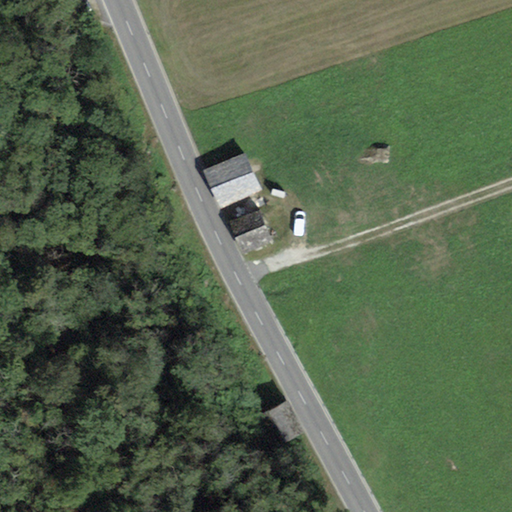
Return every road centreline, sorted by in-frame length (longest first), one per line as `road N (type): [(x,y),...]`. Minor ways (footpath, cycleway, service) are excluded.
road 1 (tertiary): [(117,0),(217,237),(362,511)]
road 2 (track): [(511,184),(237,278)]
